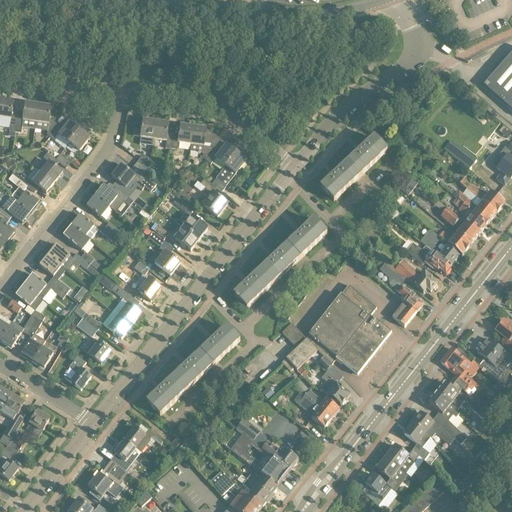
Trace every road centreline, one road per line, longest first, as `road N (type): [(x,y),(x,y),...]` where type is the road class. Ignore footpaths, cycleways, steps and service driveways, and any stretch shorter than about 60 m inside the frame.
road 1 (secondary): [(301,511),(511,245)]
road 2 (residential): [(93,423),(294,167)]
road 3 (residential): [(0,286),(109,148),(121,90)]
road 4 (residential): [(294,167),(338,117),(409,62),(418,48),(403,0)]
road 5 (residential): [(382,0),(302,15),(180,0)]
road 6 (residential): [(121,90),(210,103),(294,167)]
road 7 (unknown): [(165,426),(249,348),(241,327)]
road 8 (residential): [(0,73),(121,90)]
